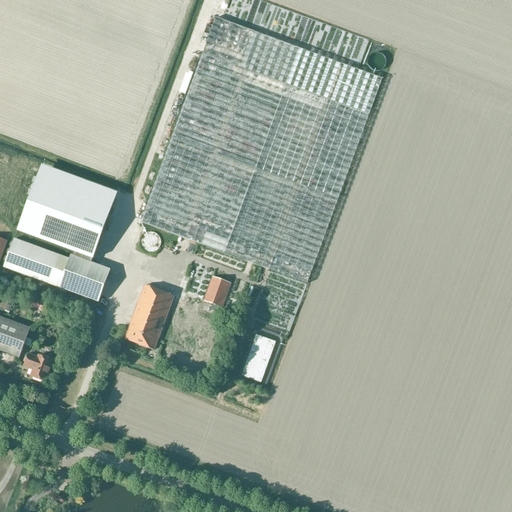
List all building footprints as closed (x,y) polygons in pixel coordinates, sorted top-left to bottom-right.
[(308,284),(383,79),(216,18),(141,223),(308,284)] [(38,175),(17,232),(94,261),(115,203),(38,175)] [(3,269),(60,288),(70,259),(14,239),(3,269)] [(110,271),(100,267),(72,257),(60,289),(98,303),(110,271)] [(217,313),(220,307),(222,308),(231,283),(212,276),(203,300),(212,304),(210,310),(217,313)] [(124,339),(154,351),(174,297),(143,286),(124,339)] [(45,304),(31,298),(28,306),(42,311),(45,304)] [(0,350),(19,358),(31,328),(0,316),(0,350)] [(31,377),(44,382),(52,358),(37,353),(35,357),(27,354),(23,365),(33,369),(31,377)] [(54,470),(51,484),(60,486),(63,472),(54,470)]
